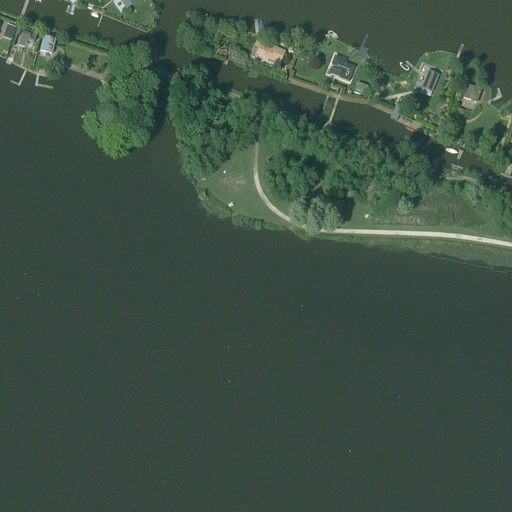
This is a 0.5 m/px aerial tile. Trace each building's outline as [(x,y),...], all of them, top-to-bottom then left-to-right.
[(119,0),(127,9),(136,2),(134,0),(119,0)] [(9,27),(6,33),(13,36),(15,29),(9,27)] [(33,44),(36,35),(24,31),(22,38),(20,37),(19,39),(21,40),(18,46),(25,49),(28,42),(33,44)] [(51,55),(55,41),(44,38),(40,52),(51,55)] [(261,49),(258,56),(280,65),(285,53),(276,49),(274,53),(265,49),(265,51),(261,49)] [(333,63),(332,64),(333,65),(333,66),(334,66),(342,69),(343,70),(343,71),(343,72),(340,78),(350,82),(355,67),(348,65),(348,64),(347,64),(347,63),(347,62),(335,57),(333,63)] [(431,77),(427,75),(423,84),(422,83),(420,87),(431,92),(437,77),(432,75),(431,77)] [(357,84),(355,89),(369,94),(371,89),(357,84)] [(476,103),(480,93),(473,90),(473,88),(468,86),(463,99),(476,103)] [(391,115),(390,118),(396,121),(405,102),(399,99),(392,115),(391,115)]
